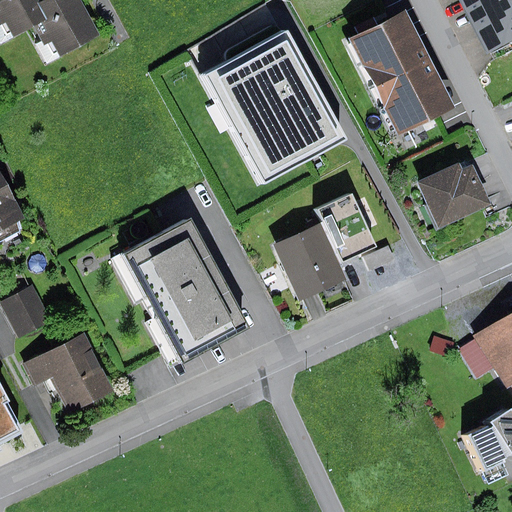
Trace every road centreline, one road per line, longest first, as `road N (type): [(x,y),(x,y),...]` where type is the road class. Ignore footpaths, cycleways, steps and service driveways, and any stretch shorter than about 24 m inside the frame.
road 1 (residential): [(511,249),(0,485)]
road 2 (residential): [(431,0),(511,158)]
